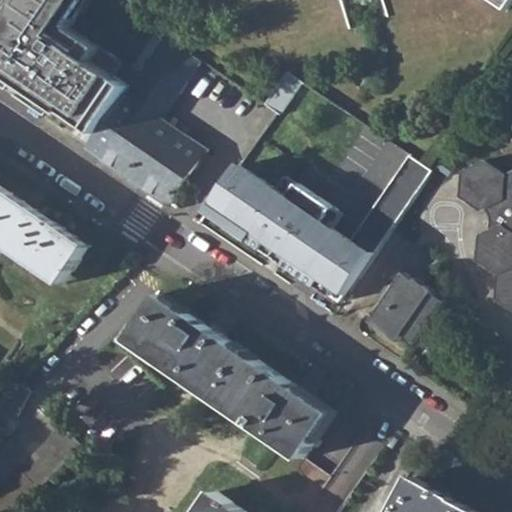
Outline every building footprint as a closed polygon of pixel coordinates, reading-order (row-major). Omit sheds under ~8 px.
[(78,26),(96,0),(20,0),(0,29),(0,65),(82,122),(84,119),(104,132),(106,131),(108,132),(133,95),(116,83),(131,62),(78,26)] [(511,0),(492,0),(511,12),(511,0)] [(109,158),(176,203),(213,150),(169,119),(208,61),(176,39),(141,91),(148,96),(144,103),(146,104),(109,158)] [(302,100),(338,125),(349,110),(297,74),(274,106),(289,117),(302,100)] [(144,103),(133,95),(108,132),(106,131),(104,132),(94,147),(109,158),(146,104),(144,103)] [(511,170),(508,173),(488,159),(462,169),(460,195),(480,210),(485,207),(492,216),(492,229),(483,234),(481,262),(502,275),(502,301),(511,306),(511,170)] [(315,218),(286,198),(271,187),(241,167),(212,209),(347,302),(375,260),(346,240),(350,235),(318,213),(315,218)] [(283,169),(271,187),(286,198),(298,180),(283,169)] [(0,239),(66,285),(93,247),(0,182),(0,239)] [(353,230),(350,235),(346,240),(375,260),(382,250),(353,230)] [(409,335),(421,344),(451,302),(438,293),(440,290),(422,278),(420,281),(409,273),(374,323),(403,342),(409,335)] [(135,337),(308,455),(339,413),(166,293),(135,337)] [(0,402),(0,444),(9,435),(0,425),(0,418),(9,409),(2,401),(0,402)] [(0,489),(0,511),(21,511),(89,445),(66,423),(0,489)] [(485,511),(417,476),(397,511),(485,511)] [(249,511),(219,491),(204,511),(249,511)]
